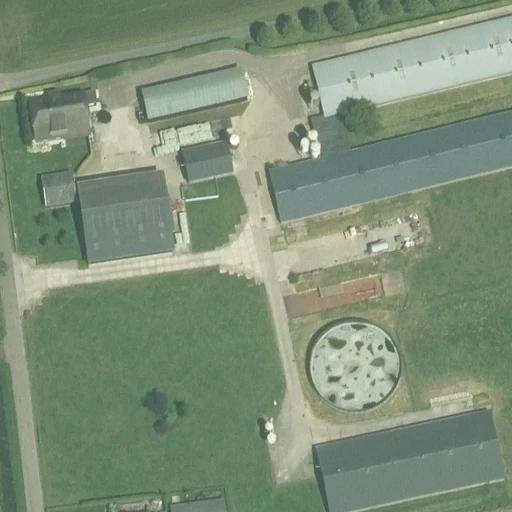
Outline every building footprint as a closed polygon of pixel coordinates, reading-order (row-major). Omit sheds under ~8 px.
[(511,168),(511,114),(349,153),(341,117),(511,75),(511,18),(310,67),(323,118),(309,121),(319,160),(266,173),(278,225),(511,168)] [(234,74),(140,95),(145,120),(240,98),(247,96),(241,72),(234,74)] [(82,97),(30,105),(36,143),(64,139),(64,141),(66,141),(65,133),(85,130),(86,137),(88,137),(82,97)] [(94,122),(97,137),(127,131),(124,116),(94,122)] [(197,123),(150,126),(151,143),(198,140),(197,123)] [(232,177),(225,144),(184,153),(191,186),(232,177)] [(75,204),(70,174),(40,179),(44,209),(75,204)] [(162,181),(77,193),(88,265),(172,253),(162,181)] [(408,218),(366,226),(369,243),(411,235),(408,218)] [(322,337),(319,340),(314,347),(310,355),(308,364),(308,373),(309,381),(313,390),(317,397),(323,404),(331,409),(339,413),(347,415),(356,415),(365,414),(373,411),(381,407),(388,401),(393,394),(397,386),(399,377),(400,368),(399,359),(396,351),(392,343),(386,336),(379,331),(371,327),(363,324),(354,323),(345,324),(336,327),(329,331),(322,337)] [(358,511),(503,481),(489,414),(316,451),(328,511),(358,511)]
